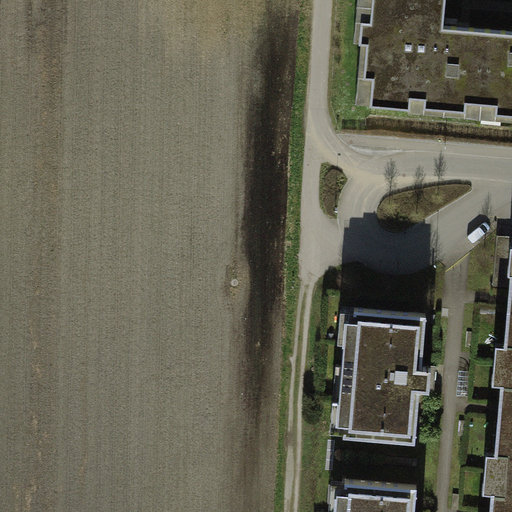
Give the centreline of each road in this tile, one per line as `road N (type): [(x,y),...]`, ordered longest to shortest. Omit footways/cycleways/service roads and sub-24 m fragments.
road 1 (track): [(294,511),(325,0)]
road 2 (unclassified): [(511,188),(411,256),(381,253),(360,233),(360,206),(380,185),(507,171)]
road 3 (unknown): [(453,230),(443,511)]
